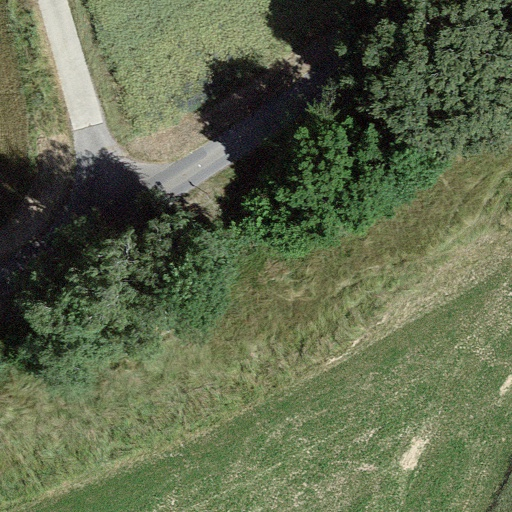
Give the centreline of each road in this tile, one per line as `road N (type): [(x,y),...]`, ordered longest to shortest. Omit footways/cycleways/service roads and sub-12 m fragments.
road 1 (track): [(0,281),(116,218),(443,0)]
road 2 (track): [(116,218),(53,0)]
